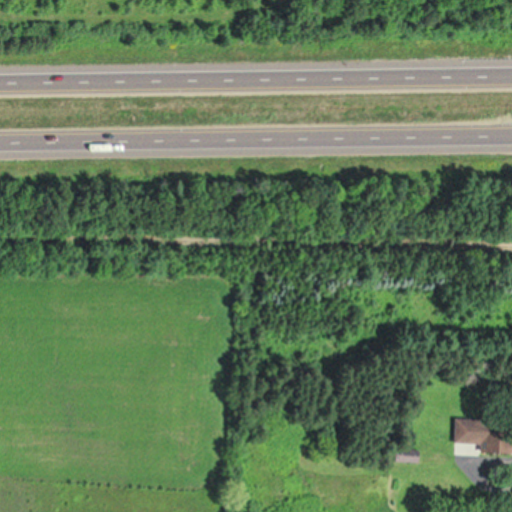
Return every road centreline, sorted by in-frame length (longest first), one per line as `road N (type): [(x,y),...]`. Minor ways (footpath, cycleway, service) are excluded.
road 1 (motorway): [(511,73),(0,80)]
road 2 (motorway): [(0,144),(511,138)]
